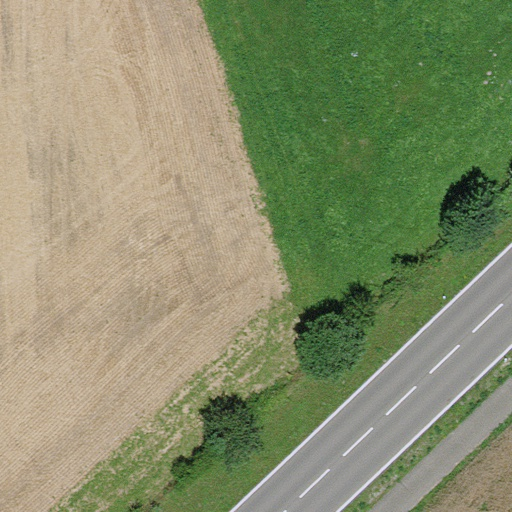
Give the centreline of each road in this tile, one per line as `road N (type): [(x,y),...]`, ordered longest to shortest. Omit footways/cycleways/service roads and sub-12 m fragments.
road 1 (primary): [(284,511),(511,295)]
road 2 (track): [(511,388),(382,511)]
